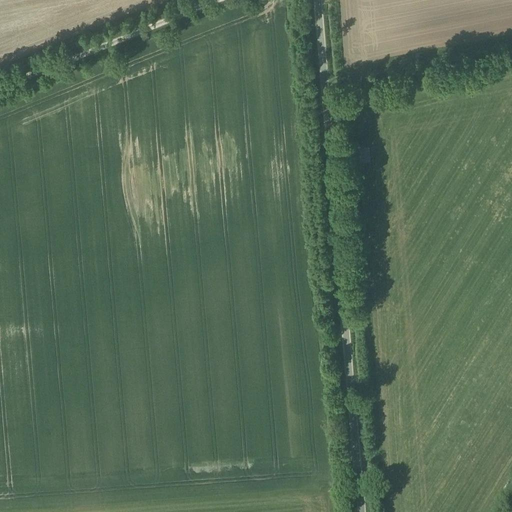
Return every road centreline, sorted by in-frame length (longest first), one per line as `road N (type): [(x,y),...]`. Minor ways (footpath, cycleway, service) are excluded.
road 1 (unclassified): [(314,0),(360,511)]
road 2 (track): [(233,0),(0,93)]
